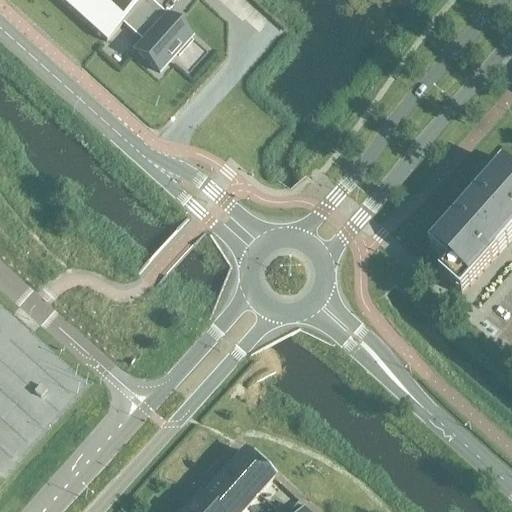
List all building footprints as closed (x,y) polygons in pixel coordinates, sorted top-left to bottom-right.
[(143,0),(57,0),(106,43),(122,25),(142,2),(143,0)] [(162,20),(142,2),(122,25),(142,43),(134,52),(159,74),(176,54),(178,56),(190,43),(188,41),(191,38),(166,16),(162,20)] [(440,277),(459,294),(495,253),(498,256),(511,241),(511,175),(508,172),(500,180),(495,176),(437,241),(442,246),(435,254),(449,267),(440,277)] [(32,391),(40,398),(46,391),(38,385),(32,391)] [(273,480),(243,453),(227,470),(258,497),(273,480)] [(258,497),(227,470),(215,484),(245,511),(258,497)] [(244,511),(245,511),(215,484),(202,499),(199,496),(198,497),(215,511),(244,511)] [(215,511),(198,497),(184,511),(215,511)]
